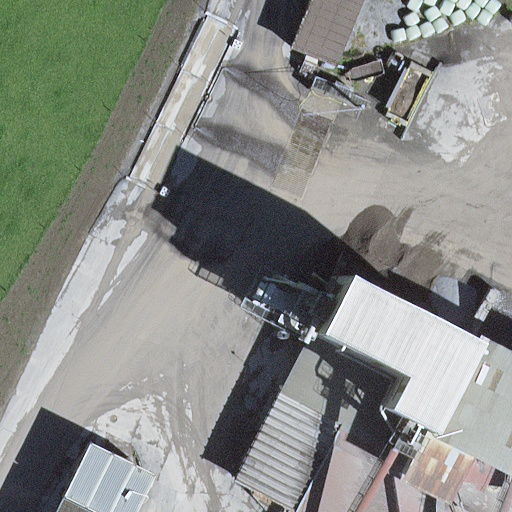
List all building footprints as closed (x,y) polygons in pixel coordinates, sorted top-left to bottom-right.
[(330,64),(356,0),(311,0),(292,49),(330,64)] [(305,335),(322,301),(256,268),(235,308),(301,342),(305,335)] [(316,340),(393,380),(390,385),(378,409),(420,431),(397,475),(442,498),(465,453),(511,477),(511,367),(334,277),(322,301),(305,335),(316,340)] [(390,385),(393,380),(316,340),(313,345),(390,385)] [(293,511),(511,511),(511,477),(465,453),(442,498),(397,475),(420,431),(378,409),(390,385),(313,345),(244,483),(248,488),(293,511)] [(86,444),(59,498),(87,511),(134,511),(152,477),(86,444)]
